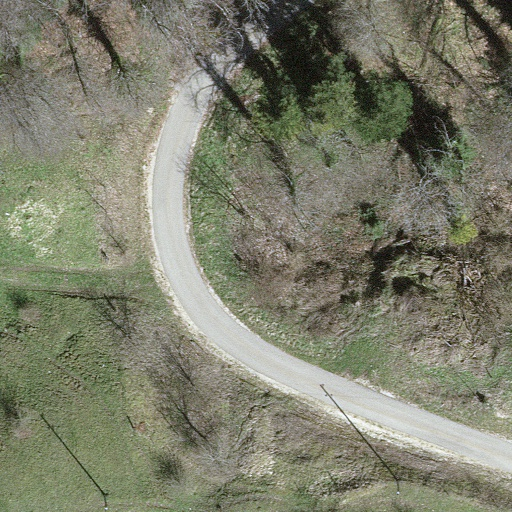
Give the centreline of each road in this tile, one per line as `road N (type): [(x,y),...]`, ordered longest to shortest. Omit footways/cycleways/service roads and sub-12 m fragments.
road 1 (track): [(188,104),(162,186),(165,225),(181,278),(210,318),(330,388),(511,457)]
road 2 (track): [(280,0),(234,34),(188,104)]
